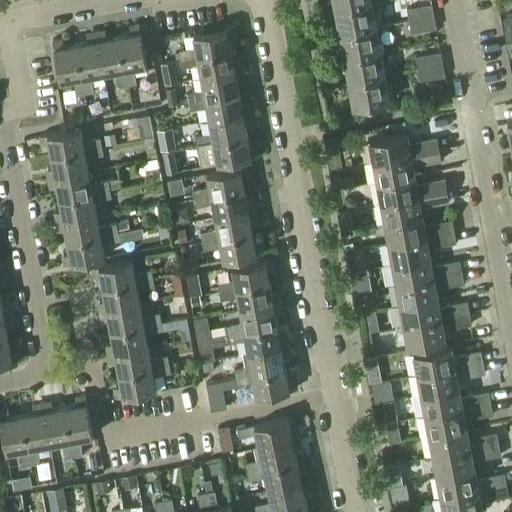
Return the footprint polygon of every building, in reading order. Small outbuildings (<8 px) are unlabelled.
[(371,0),(334,0),(336,9),(372,3),(371,0)] [(376,27),(372,3),(336,9),(341,33),(376,27)] [(409,21),(434,16),(431,5),(406,10),(409,21)] [(436,27),(434,16),(409,21),(411,33),(436,27)] [(131,32),(119,35),(128,85),(135,84),(132,67),(147,64),(139,24),(130,26),(131,32)] [(179,50),(181,58),(231,49),(228,37),(236,36),(234,26),(193,34),(196,47),(179,50)] [(341,33),(345,57),(381,51),(376,27),(341,33)] [(105,30),(96,31),(103,72),(115,70),(118,87),(128,85),(119,35),(106,37),(105,30)] [(88,40),(76,42),(85,93),(93,92),(90,75),(103,72),(96,31),(87,33),(88,40)] [(85,93),(76,42),(64,44),(63,37),(52,39),(60,80),(73,78),(76,95),(85,93)] [(181,58),(175,59),(177,68),(199,64),(201,77),(242,70),(240,61),(233,62),(231,50),(181,58)] [(345,57),(350,82),(385,75),(381,51),(345,57)] [(415,57),(417,69),(442,64),(440,52),(415,57)] [(175,59),(161,62),(163,73),(177,70),(177,68),(175,59)] [(442,64),(417,69),(419,81),(444,76),(442,64)] [(204,90),(176,95),(178,103),(178,104),(189,102),(239,93),(237,80),(244,79),(242,70),(201,77),(204,90)] [(390,99),(385,75),(350,82),(354,106),(390,99)] [(175,88),(166,89),(169,104),(178,103),(176,95),(175,88)] [(239,93),(189,102),(190,110),(207,107),(210,120),(250,113),(248,103),(241,105),(239,93)] [(212,133),(195,136),(196,144),(247,135),(245,123),(252,122),(250,113),(210,120),(212,133)] [(65,130),(39,135),(41,145),(49,143),(51,155),(101,146),(100,138),(83,141),(80,127),(65,130)] [(158,129),(157,130),(161,150),(162,150),(176,148),(172,127),(158,129)] [(108,145),(116,144),(115,132),(106,134),(106,137),(108,145)] [(370,140),(374,161),(439,149),(437,137),(409,142),(407,133),(370,140)] [(247,135),(196,144),(200,166),(217,163),(258,156),(256,146),(249,148),(247,135)] [(54,168),(46,169),(48,178),(88,170),(86,159),(103,155),(101,146),(51,155),(54,168)] [(439,149),(374,161),(378,181),(415,174),(414,165),(441,160),(439,149)] [(180,168),(178,153),(166,155),(168,170),(180,168)] [(192,189),(194,198),(244,189),(242,177),(249,176),(247,166),(207,174),(209,186),(192,189)] [(88,170),(48,178),(49,187),(57,186),(59,199),(109,189),(108,183),(108,180),(91,183),(88,170)] [(417,183),(415,174),(378,181),(381,202),(447,190),(445,178),(417,183)] [(353,175),(342,178),(344,188),(355,186),(353,175)] [(108,180),(109,189),(122,187),(120,178),(108,180)] [(177,187),(176,179),(168,180),(169,189),(177,187)] [(54,212),(56,221),(96,214),(94,201),(111,197),(109,189),(59,199),(61,210),(54,212)] [(247,201),(244,189),(194,198),(195,207),(213,204),(215,217),(256,209),(254,199),(247,201)] [(381,202),(385,222),(423,215),(422,206),(449,201),(447,190),(381,202)] [(351,197),(344,198),(346,209),(358,207),(356,200),(351,197)] [(189,220),(187,206),(174,209),(176,222),(189,220)] [(256,209),(215,217),(217,229),(200,232),(202,241),(253,232),(250,220),(257,219),(256,209)] [(99,227),(96,214),(56,221),(57,230),(65,229),(67,241),(117,232),(116,224),(99,227)] [(385,222),(389,242),(455,230),(453,218),(425,223),(423,215),(385,222)] [(128,221),(116,224),(117,232),(130,229),(128,221)] [(188,241),(185,228),(178,230),(180,242),(188,241)] [(130,229),(117,232),(119,241),(132,238),(130,229)] [(457,241),(455,230),(389,242),(393,263),(431,256),(429,246),(457,241)] [(117,232),(67,241),(69,253),(62,255),(64,265),(105,257),(102,244),(119,241),(117,232)] [(255,244),(253,232),(202,241),(204,250),(220,247),(223,260),(264,252),(262,243),(255,244)] [(364,248),(355,249),(358,269),(367,267),(364,248)] [(431,256),(393,263),(397,283),(462,271),(460,258),(432,264),(431,256)] [(234,280),(218,283),(219,291),(270,282),(268,269),(275,268),(273,259),(232,266),(234,280)] [(101,275),(103,287),(153,277),(151,270),(135,273),(132,260),(91,267),(93,277),(101,275)] [(464,282),(462,271),(397,283),(401,303),(439,296),(437,287),(464,282)] [(179,273),(172,275),(176,296),(183,295),(179,273)] [(155,288),(153,277),(103,287),(105,300),(98,301),(99,311),(140,303),(138,291),(155,288)] [(270,282),(219,291),(221,300),(237,296),(240,309),(281,302),(279,292),(272,294),(270,282)] [(200,284),(188,287),(190,297),(200,295),(202,294),(200,284)] [(369,289),(362,290),(364,300),(371,299),(369,289)] [(202,307),(200,295),(190,297),(192,309),(202,307)] [(401,303),(404,324),(470,312),(468,300),(440,305),(439,296),(401,303)] [(1,297),(0,297),(0,320),(12,318),(10,308),(3,309),(1,297)] [(242,322),(226,326),(227,334),(278,325),(275,312),(282,311),(281,302),(240,309),(242,322)] [(140,303),(99,311),(101,319),(108,318),(111,330),(161,321),(159,312),(143,316),(140,303)] [(472,323),(470,312),(404,324),(409,346),(446,338),(445,328),(472,323)] [(191,337),(187,317),(178,318),(182,339),(191,337)] [(0,342),(9,340),(6,328),(14,327),(12,318),(0,320),(0,342)] [(377,318),(369,320),(371,330),(379,329),(377,318)] [(113,343),(106,344),(107,353),(148,346),(146,333),(163,330),(161,321),(111,330),(113,343)] [(278,325),(227,334),(229,343),(246,340),(248,353),(289,345),(287,335),(280,337),(278,325)] [(11,352),(9,340),(0,342),(0,364),(20,361),(18,351),(11,352)] [(290,354),(289,345),(248,353),(242,354),(245,366),(233,368),(235,377),(286,367),(283,355),(290,354)] [(148,346),(107,353),(109,363),(117,361),(119,374),(169,364),(167,356),(151,359),(148,346)] [(453,346),(414,353),(417,369),(418,371),(483,359),(481,349),(454,354),(453,346)] [(386,367),(384,357),(377,359),(378,369),(386,367)] [(483,359),(418,371),(422,394),(459,386),(458,377),(485,372),(485,369),(483,359)] [(219,369),(217,360),(204,363),(205,371),(219,369)] [(171,373),(169,364),(119,374),(121,386),(114,387),(115,397),(157,389),(154,376),(171,373)] [(286,368),(235,377),(236,386),(254,383),(256,396),(297,389),(295,379),(288,380),(286,369),(286,368)] [(380,372),(368,375),(369,383),(382,381),(380,372)] [(211,385),(210,388),(211,391),(212,393),(215,395),(218,395),(221,393),(223,391),(223,388),(223,385),(221,383),(218,382),(215,382),(212,383),(211,385)] [(459,386),(422,394),(426,414),(491,402),(489,390),(461,396),(459,386)] [(381,392),(373,394),(375,403),(380,403),(394,400),(392,390),(381,392)] [(77,404),(64,406),(73,456),(81,455),(78,438),(93,435),(85,395),(76,397),(77,404)] [(51,401),(42,403),(49,443),(62,441),(65,458),(73,456),(64,406),(53,408),(51,401)] [(491,402),(426,414),(429,435),(468,428),(466,419),(493,413),(491,402)] [(33,412),(22,414),(31,464),(40,463),(37,446),(49,443),(42,403),(32,404),(33,412)] [(8,409),(0,410),(0,417),(6,451),(19,449),(23,466),(31,464),(22,414),(10,416),(8,409)] [(394,410),(384,412),(386,421),(386,422),(398,420),(396,410),(394,410)] [(287,418),(237,429),(239,437),(256,434),(259,447),(299,438),(297,429),(290,431),(287,418)] [(397,421),(385,423),(387,434),(389,434),(398,432),(400,432),(397,421)] [(228,425),(218,427),(220,439),(230,437),(228,425)] [(468,428),(429,435),(433,455),(499,443),(497,431),(469,437),(468,428)] [(262,460),(245,463),(247,472),(297,461),(294,448),(301,447),(299,438),(259,447),(262,460)] [(499,443),(433,455),(437,476),(475,468),(473,460),(501,455),(499,443)] [(299,473),(297,461),(247,472),(249,480),(266,477),(268,489),(309,480),(307,471),(299,473)] [(475,468),(437,476),(441,496),(507,483),(505,472),(477,477),(475,468)] [(136,486),(135,475),(124,477),(125,488),(136,486)] [(402,476),(388,479),(390,486),(403,483),(402,476)] [(110,491),(108,480),(96,482),(97,493),(110,491)] [(271,502),(255,506),(256,511),(266,511),(306,503),(304,491),(311,489),(309,480),(268,489),(271,502)] [(507,483),(441,496),(443,511),(474,511),(483,510),(481,500),(509,495),(507,483)] [(63,486),(48,489),(52,511),(67,508),(63,486)] [(215,490),(206,492),(209,511),(231,511),(230,504),(218,507),(215,490)] [(200,511),(192,511),(209,511),(206,492),(197,493),(200,511)] [(173,511),(171,498),(163,500),(164,511),(173,511)] [(156,511),(164,511),(163,500),(154,501),(156,511)] [(308,511),(306,503),(266,511),(308,511)]
